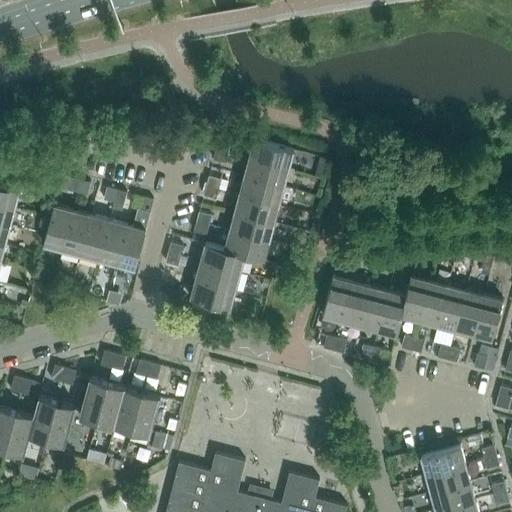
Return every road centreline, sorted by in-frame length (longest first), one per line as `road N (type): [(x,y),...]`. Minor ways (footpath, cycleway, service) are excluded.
road 1 (residential): [(135,314),(330,366),(354,388),(368,428)]
road 2 (residential): [(135,314),(180,148)]
road 3 (residential): [(0,349),(135,314)]
